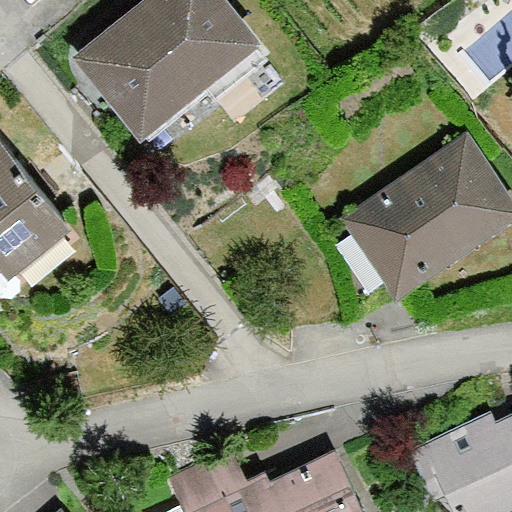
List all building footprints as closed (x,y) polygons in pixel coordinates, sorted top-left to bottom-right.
[(228,0),(141,0),(78,47),(144,135),(263,46),(228,0)] [(511,195),(470,136),(348,221),(402,298),(511,220),(511,195)] [(0,138),(0,264),(10,277),(71,230),(0,138)] [(511,414),(437,449),(466,511),(501,511),(511,507),(511,414)] [(242,454),(176,485),(189,511),(372,511),(340,444),(256,484),(242,454)]
